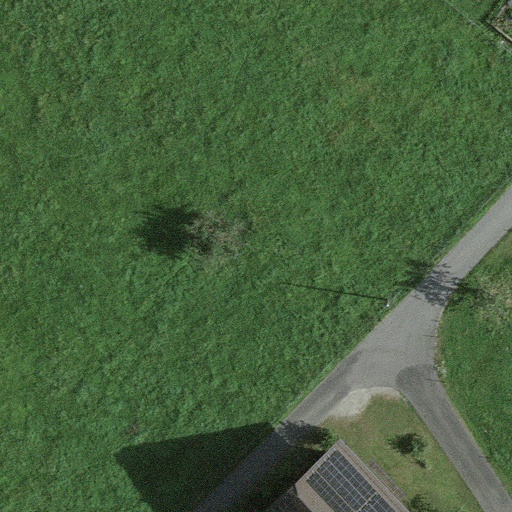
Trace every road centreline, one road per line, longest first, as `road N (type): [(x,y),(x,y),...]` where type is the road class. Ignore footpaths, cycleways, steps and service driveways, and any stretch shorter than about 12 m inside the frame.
road 1 (track): [(230,511),(416,328),(511,216)]
road 2 (track): [(416,328),(435,405),(505,511)]
